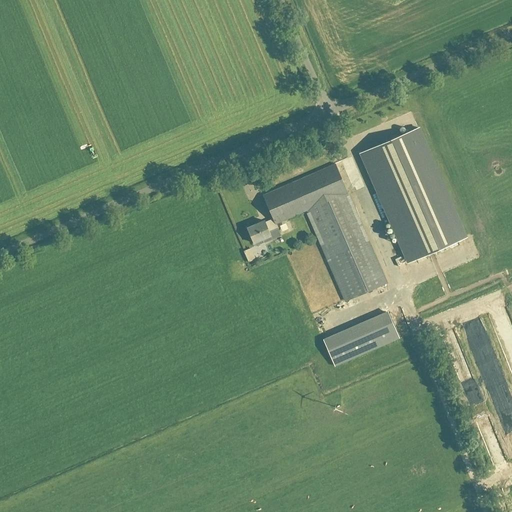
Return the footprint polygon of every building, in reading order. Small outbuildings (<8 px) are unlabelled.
[(465,239),(418,129),(360,153),(407,263),(465,239)] [(276,224),(306,211),(344,300),(385,283),(335,164),(262,195),(273,219),(265,222),(264,221),(247,228),(254,243),(262,240),(263,244),(281,236),(276,224)] [(255,255),(265,247),(260,241),(250,248),(255,255)] [(256,258),(254,252),(246,256),(249,261),(256,258)] [(388,312),(324,340),(335,365),(399,337),(388,312)] [(451,362),(463,393),(474,389),(457,344),(452,346),(456,360),(451,362)] [(468,405),(472,419),(482,417),(478,403),(468,405)]
